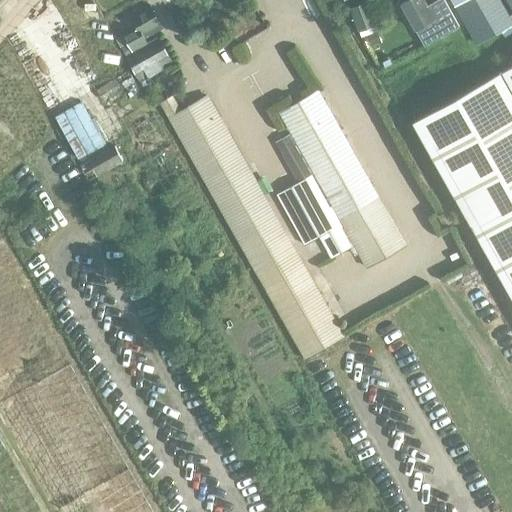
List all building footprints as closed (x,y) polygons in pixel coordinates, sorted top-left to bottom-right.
[(404,0),(399,3),(415,31),(424,47),(459,27),(443,0),(436,0),(427,5),(424,0),(404,0)] [(476,45),(511,24),(511,20),(500,0),(450,0),(454,6),(476,45)] [(349,11),(358,34),(374,28),(365,5),(349,11)] [(122,48),(143,85),(171,70),(173,64),(157,36),(147,42),(145,40),(163,29),(150,8),(132,18),(136,25),(122,33),(129,44),(122,48)] [(378,31),(364,36),(368,47),(382,43),(378,31)] [(511,61),(406,120),(511,306),(511,61)] [(366,267),(406,244),(317,89),(276,112),(289,133),(274,141),(297,182),(275,194),(304,244),(320,235),(332,256),(349,246),(354,255),(358,252),(366,267)] [(170,96),(159,102),(304,360),(344,337),(207,94),(180,110),(172,95),(170,96)] [(85,99),(59,110),(65,124),(74,121),(85,148),(103,141),(85,99)] [(94,174),(123,157),(114,141),(85,159),(94,174)] [(0,403),(61,511),(153,511),(70,364),(0,403)] [(41,511),(0,439),(0,511),(41,511)]
